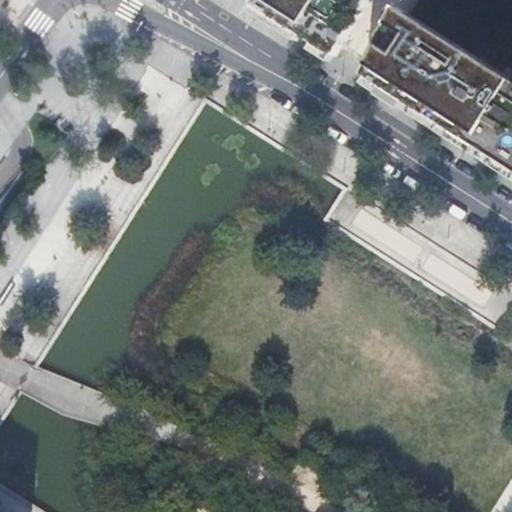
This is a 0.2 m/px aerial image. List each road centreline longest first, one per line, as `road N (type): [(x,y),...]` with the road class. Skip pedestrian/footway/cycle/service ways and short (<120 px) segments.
road 1 (residential): [(511,222),(250,60)]
road 2 (residential): [(117,0),(250,60)]
